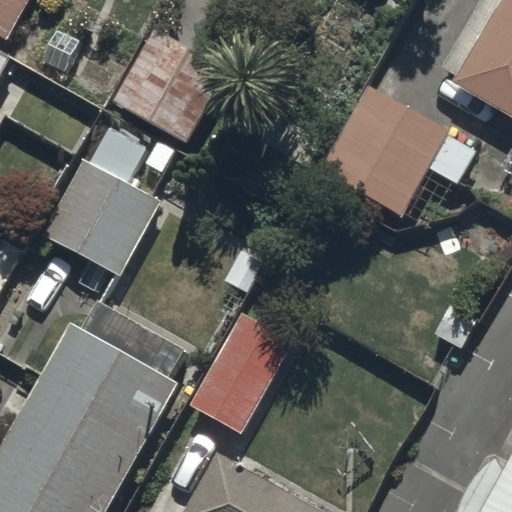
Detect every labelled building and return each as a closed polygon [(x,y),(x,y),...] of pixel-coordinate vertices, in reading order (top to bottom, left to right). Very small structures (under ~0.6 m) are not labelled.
[(42,0),(0,0),(0,47),(14,55),(42,0)] [(511,0),(508,0),(511,2),(511,9),(460,102),(511,131),(511,0)] [(237,82),(160,42),(121,117),(198,157),(237,82)] [(0,102),(16,75),(0,66),(0,102)] [(483,162),(375,99),(327,183),(410,231),(438,182),(463,197),(483,162)] [(109,126),(45,247),(125,289),(165,214),(156,209),(180,164),(109,126)] [(89,349),(76,342),(0,476),(0,511),(124,511),(186,403),(175,397),(192,367),(106,319),(89,349)] [(299,355),(245,327),(196,420),(250,448),(299,355)] [(299,511),(221,468),(196,511),(299,511)] [(511,511),(511,476),(492,511),(511,511)]
